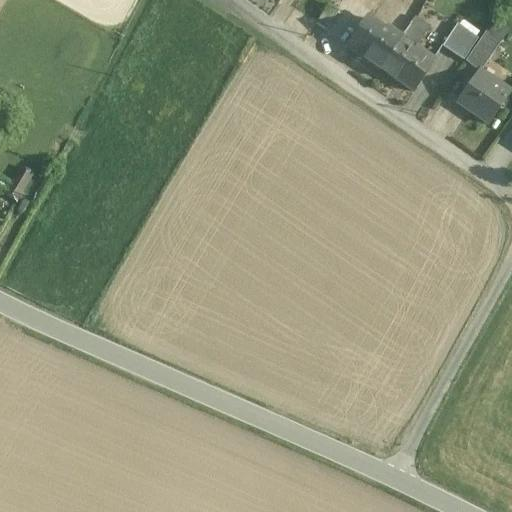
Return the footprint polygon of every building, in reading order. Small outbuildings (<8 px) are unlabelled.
[(410,3),(399,20),(409,27),(414,19),(415,20),(421,10),(410,3)] [(338,13),(329,6),(316,25),(325,32),(338,13)] [(409,27),(402,38),(416,48),(429,29),(415,20),(414,19),(409,27)] [(399,20),(392,32),(388,29),(384,34),(367,21),(348,49),(380,71),(402,38),(409,27),(399,20)] [(477,41),(457,26),(442,48),(463,63),(477,41)] [(485,33),(465,63),(479,73),(479,72),(480,73),(500,44),(485,33)] [(416,48),(402,38),(380,71),(412,94),(430,65),(413,53),(416,48)] [(480,73),(479,72),(479,73),(457,105),(488,126),(498,111),(499,111),(511,93),(480,73)] [(32,175),(21,169),(4,196),(14,202),(32,175)]
